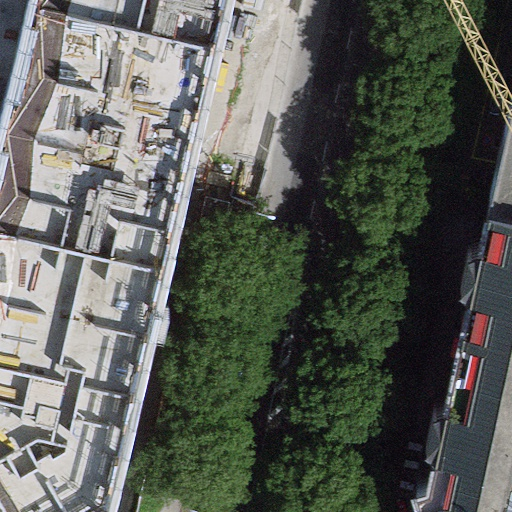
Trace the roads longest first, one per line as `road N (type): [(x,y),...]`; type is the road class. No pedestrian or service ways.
road 1 (secondary): [(293,314),(368,0)]
road 2 (secondary): [(293,314),(220,511)]
road 3 (secondary): [(289,511),(293,314)]
